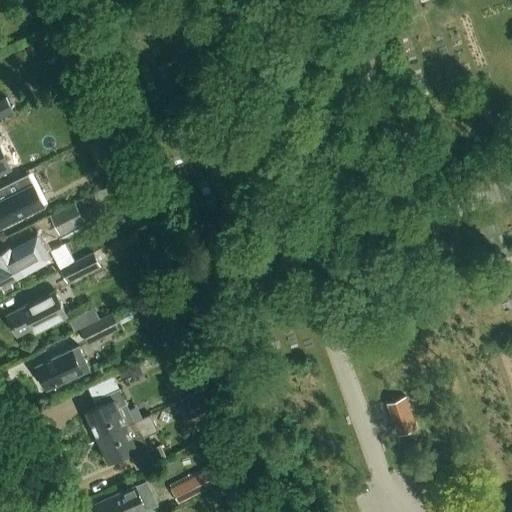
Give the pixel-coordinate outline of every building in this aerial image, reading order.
[(7,96),(0,99),(0,117),(14,111),(7,96)] [(0,137),(2,142),(56,119),(48,103),(0,123),(0,137)] [(0,146),(0,169),(9,165),(0,146)] [(111,169),(124,163),(118,152),(106,158),(111,169)] [(34,168),(0,185),(0,222),(36,205),(28,190),(42,183),(34,168)] [(91,195),(80,200),(84,209),(95,203),(91,195)] [(49,215),(59,234),(84,222),(74,202),(49,215)] [(122,214),(114,218),(118,226),(125,222),(122,214)] [(24,272),(49,259),(37,236),(12,250),(11,247),(0,253),(0,286),(25,273),(24,272)] [(61,265),(76,258),(67,239),(52,246),(61,265)] [(62,268),(60,269),(67,282),(100,265),(93,252),(76,260),(62,268)] [(35,332),(67,316),(54,291),(7,315),(17,335),(33,328),(35,332)] [(94,306),(69,319),(74,329),(100,317),(94,306)] [(111,313),(99,318),(80,328),(87,344),(119,328),(111,313)] [(179,326),(156,336),(161,347),(184,337),(179,326)] [(47,389),(89,370),(79,346),(36,366),(41,377),(38,380),(41,385),(45,386),(47,389)] [(139,362),(128,367),(133,376),(140,373),(142,368),(139,362)] [(198,374),(187,380),(193,393),(205,388),(198,374)] [(84,411),(97,439),(135,421),(120,388),(94,399),(97,406),(84,411)] [(202,393),(190,399),(196,413),(209,407),(202,393)] [(417,427),(406,396),(387,402),(398,434),(417,427)] [(150,415),(135,421),(97,439),(107,463),(146,445),(143,438),(158,431),(150,415)] [(161,444),(147,451),(152,462),(166,455),(161,444)] [(193,477),(170,488),(178,503),(200,492),(193,477)] [(143,511),(147,510),(136,486),(96,503),(99,511),(143,511)]
